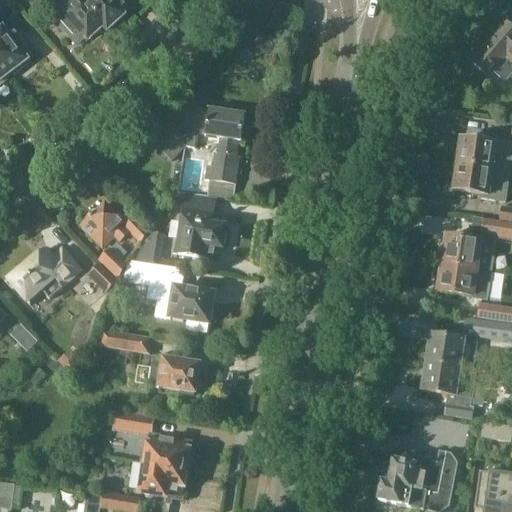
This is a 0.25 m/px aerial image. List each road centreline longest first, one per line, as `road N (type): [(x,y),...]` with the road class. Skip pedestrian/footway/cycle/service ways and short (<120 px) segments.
road 1 (secondary): [(306,403),(365,0)]
road 2 (residential): [(0,199),(238,0)]
road 3 (residential): [(335,511),(349,410),(306,403)]
